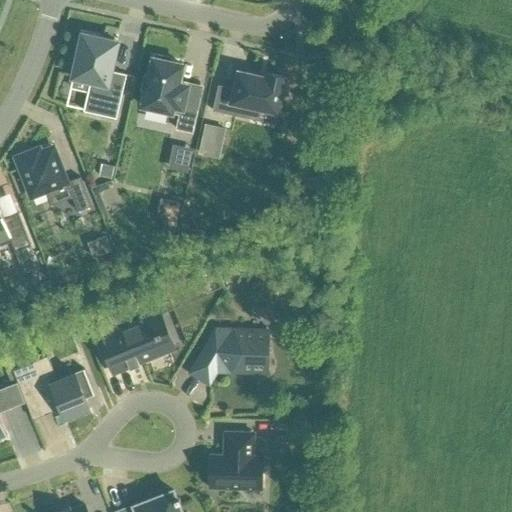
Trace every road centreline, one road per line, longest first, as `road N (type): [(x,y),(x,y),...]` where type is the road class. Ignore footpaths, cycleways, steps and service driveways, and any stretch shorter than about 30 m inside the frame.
road 1 (residential): [(89,454),(126,408),(153,400),(180,413),(181,448),(164,461),(121,459)]
road 2 (residential): [(137,0),(261,27),(280,23),(293,0)]
road 3 (residential): [(0,125),(53,0)]
